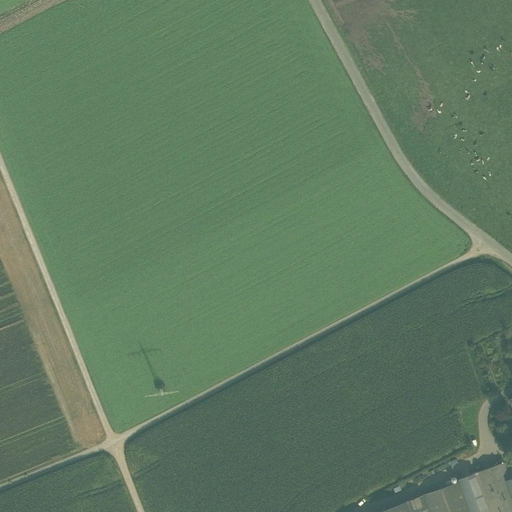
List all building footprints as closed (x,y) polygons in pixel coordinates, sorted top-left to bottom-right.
[(511,511),(511,477),(510,478),(504,462),(474,473),(488,511),(511,511)] [(469,511),(488,511),(474,473),(457,479),(458,482),(469,511)] [(469,511),(458,482),(423,494),(429,511),(469,511)] [(429,511),(423,494),(406,501),(410,511),(429,511)] [(410,511),(406,501),(376,511),(410,511)]
